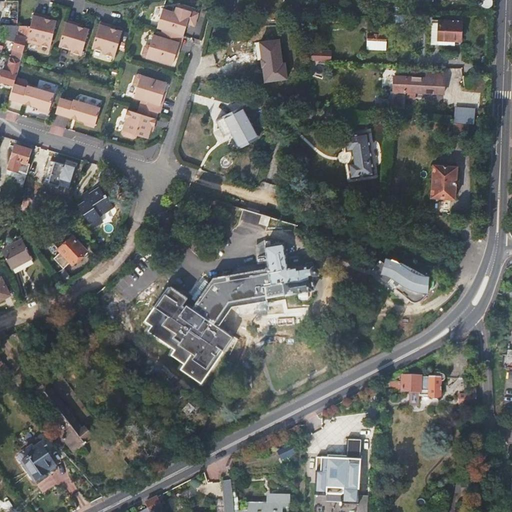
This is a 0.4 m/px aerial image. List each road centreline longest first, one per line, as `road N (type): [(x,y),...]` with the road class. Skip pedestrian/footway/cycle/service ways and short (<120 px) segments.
road 1 (secondary): [(99,511),(401,357)]
road 2 (unclassified): [(482,511),(482,361),(471,320)]
road 3 (secondary): [(500,171),(506,0)]
road 4 (residential): [(159,172),(0,124)]
road 5 (secondary): [(471,320),(499,253),(500,171)]
road 6 (residential): [(200,29),(159,172)]
road 7 (secondary): [(500,171),(490,252),(460,309)]
